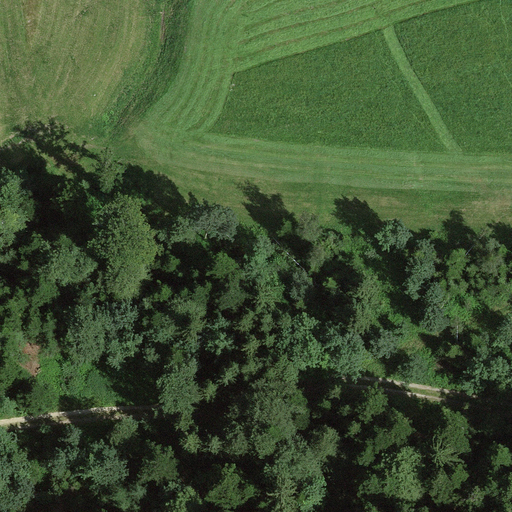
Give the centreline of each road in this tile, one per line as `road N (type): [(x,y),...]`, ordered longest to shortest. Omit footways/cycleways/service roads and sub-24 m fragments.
road 1 (track): [(0,429),(203,412),(315,384),(362,381),(511,407)]
road 2 (track): [(511,307),(315,384)]
